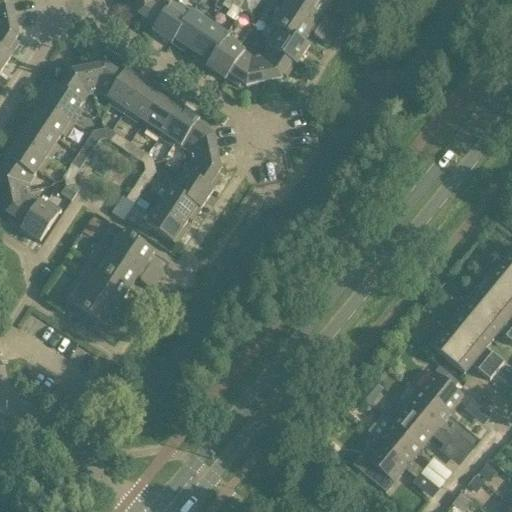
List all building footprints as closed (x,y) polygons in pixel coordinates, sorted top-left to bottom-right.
[(0,0),(0,23),(14,21),(11,4),(6,1),(6,0),(0,0)] [(134,0),(137,17),(142,20),(140,23),(152,32),(170,5),(161,0),(134,0)] [(233,8),(237,0),(226,0),(221,7),(229,12),(233,8)] [(245,13),(243,2),(239,0),(237,0),(233,8),(241,13),(245,13)] [(250,0),(249,1),(251,11),(254,11),(260,2),(257,0),(250,0)] [(315,27),(273,0),(272,0),(261,18),(276,29),(302,46),(303,44),(315,27)] [(327,9),(313,0),(273,0),(315,27),(327,9)] [(332,0),(313,0),(327,9),(332,0)] [(354,2),(352,0),(338,0),(337,2),(349,10),(354,2)] [(243,2),(245,13),(251,11),(249,1),(243,2)] [(170,5),(152,32),(151,33),(170,45),(191,14),(177,5),(175,9),(170,5)] [(191,14),(170,45),(184,54),(186,50),(191,54),(209,26),(191,14)] [(14,21),(0,23),(0,50),(10,57),(18,45),(14,42),(18,38),(14,21)] [(319,30),(331,38),(336,29),(324,21),(319,30)] [(209,26),(191,54),(195,57),(193,60),(206,69),(227,38),(209,26)] [(268,49),(295,67),(296,67),(309,48),(303,44),(302,46),(276,29),(268,41),(272,44),(268,49)] [(331,38),(319,30),(313,38),(325,46),(331,38)] [(227,38),(206,69),(225,82),(226,81),(243,54),(238,50),(240,47),(227,38)] [(257,58),(262,85),(280,81),(282,76),(286,79),(295,67),(268,49),(263,57),(257,58)] [(0,74),(11,58),(10,57),(0,50),(0,74)] [(243,54),(226,81),(238,89),(241,85),(245,88),(262,85),(257,58),(251,59),(243,54)] [(106,100),(124,74),(112,65),(109,69),(105,66),(88,69),(93,96),(99,95),(106,100)] [(87,97),(93,96),(88,69),(71,73),(67,77),(64,75),(56,88),(82,105),(87,97)] [(110,107),(123,116),(144,85),(125,72),(124,74),(106,100),(112,103),(110,107)] [(143,124),(162,97),(144,85),(123,116),(136,125),(139,121),(143,124)] [(82,105),(56,88),(54,87),(42,106),(73,126),(82,113),(78,110),(82,105)] [(146,131),(159,140),(180,109),(162,97),(143,124),(148,127),(146,131)] [(64,140),(73,126),(42,106),(30,124),(57,142),(60,137),(64,140)] [(180,149),(198,122),(199,121),(180,109),(159,140),(172,149),(175,145),(180,149)] [(188,154),(189,160),(216,155),(213,137),(208,134),(210,131),(198,122),(180,149),(188,154)] [(57,142),(30,124),(18,142),(49,162),(58,149),(54,146),(57,142)] [(107,130),(104,131),(106,141),(110,144),(116,136),(107,130)] [(93,133),(88,141),(96,147),(99,142),(96,132),(93,133)] [(125,142),(116,136),(110,144),(119,150),(125,142)] [(90,156),(96,147),(87,141),(82,150),(90,156)] [(40,176),(49,162),(18,142),(5,160),(7,161),(33,179),(37,173),(40,176)] [(135,149),(129,157),(138,163),(144,154),(135,149)] [(144,154),(138,163),(143,166),(154,164),(153,161),(144,154)] [(190,166),(185,173),(212,191),(220,179),(216,176),(219,172),(216,155),(189,160),(190,166)] [(33,179),(7,161),(0,171),(0,174),(2,176),(0,179),(0,186),(2,198),(29,192),(28,186),(33,179)] [(69,169),(77,175),(83,166),(75,161),(69,169)] [(69,169),(63,178),(63,181),(74,179),(77,175),(69,169)] [(144,172),(141,177),(150,182),(155,174),(155,170),(144,172)] [(178,177),(169,190),(200,211),(213,192),(212,191),(185,173),(182,179),(178,177)] [(144,191),(150,182),(141,177),(135,186),(144,191)] [(75,187),(65,189),(65,191),(75,197),(80,190),(75,187)] [(169,190),(157,208),(185,226),(188,222),(192,224),(200,211),(169,190)] [(140,197),(132,191),(126,200),(134,206),(140,197)] [(30,198),(29,192),(2,198),(6,215),(10,218),(8,222),(20,230),(38,203),(30,198)] [(44,207),(38,203),(20,230),(20,231),(39,244),(60,213),(46,203),(44,207)] [(182,231),(185,226),(157,208),(145,227),(176,247),(185,233),(182,231)] [(141,273),(153,254),(112,227),(99,246),(141,273)] [(141,273),(99,246),(87,264),(129,291),(141,273)] [(511,255),(502,267),(511,275),(511,255)] [(129,291),(87,264),(76,282),(117,309),(129,291)] [(145,276),(157,284),(163,275),(151,267),(145,276)] [(511,275),(502,267),(488,284),(511,303),(511,275)] [(139,284),(151,292),(157,284),(145,276),(139,284)] [(117,309),(76,282),(63,301),(67,303),(63,310),(93,330),(97,323),(105,328),(117,309)] [(511,303),(488,284),(475,301),(511,331),(511,317),(511,303)] [(511,331),(475,301),(461,317),(491,342),(498,334),(511,345),(511,331)] [(121,312),(133,320),(139,311),(127,303),(121,312)] [(116,320),(128,328),(133,320),(121,312),(116,320)] [(461,317),(447,334),(496,374),(503,366),(484,351),(491,342),(461,317)] [(496,374),(447,334),(433,351),(463,376),(470,368),(489,383),(496,374)] [(433,375),(419,392),(449,417),(459,404),(465,409),(472,401),(460,391),(457,394),(433,375)] [(361,401),(371,409),(383,393),(374,385),(361,401)] [(449,417),(419,392),(405,409),(435,434),(438,429),(449,417)] [(405,409),(391,426),(421,450),(431,438),(437,442),(444,434),(438,429),(435,434),(405,409)] [(408,467),(411,463),(421,450),(391,426),(381,417),(367,434),(377,442),(408,467)] [(0,451),(9,439),(0,432),(0,451)] [(450,439),(444,434),(437,442),(443,447),(450,439)] [(417,468),(411,463),(408,467),(377,442),(363,460),(359,459),(353,467),(386,494),(404,471),(410,476),(417,468)] [(479,476),(489,483),(495,475),(486,467),(479,476)] [(423,472),(417,468),(410,476),(416,481),(423,472)] [(476,495),(484,486),(475,479),(468,488),(476,495)]
